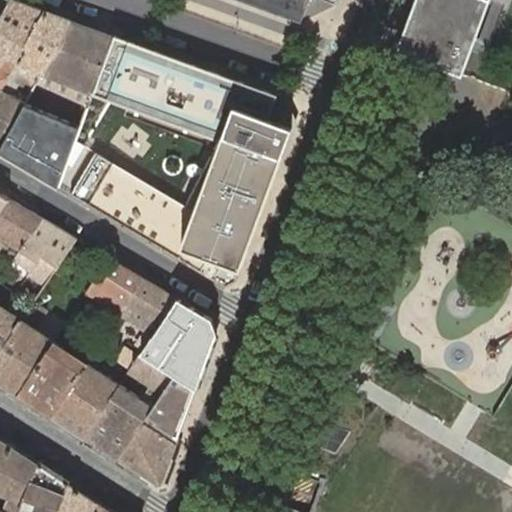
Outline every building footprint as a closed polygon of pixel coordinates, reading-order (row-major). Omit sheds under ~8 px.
[(0,0),(0,19),(10,0),(0,0)] [(10,0),(0,19),(0,84),(4,87),(9,77),(47,10),(19,0),(10,0)] [(242,0),(292,18),(302,22),(310,0),(327,0),(334,3),(337,0),(242,0)] [(511,0),(418,0),(413,14),(399,52),(408,56),(462,76),(463,75),(490,0),(511,0)] [(32,90),(37,80),(71,19),(47,10),(9,77),(21,84),(32,90)] [(64,90),(91,100),(94,92),(116,35),(71,19),(37,80),(64,90)] [(183,248),(179,258),(226,286),(236,281),(241,269),(293,129),(293,127),(285,124),(275,103),(278,94),(276,94),(116,35),(94,92),(224,140),(183,248)] [(2,89),(10,94),(18,89),(21,84),(9,77),(4,87),(2,89)] [(0,148),(24,105),(25,102),(10,94),(2,89),(0,93),(0,148)] [(0,151),(59,187),(91,100),(64,90),(54,117),(24,105),(0,148),(0,151)] [(0,210),(9,197),(0,192),(0,210)] [(42,218),(9,197),(0,210),(0,238),(20,251),(42,218)] [(77,238),(42,218),(20,251),(13,261),(18,264),(25,254),(36,261),(15,293),(18,295),(12,303),(20,309),(16,315),(0,304),(0,352),(22,319),(33,303),(54,272),(77,238)] [(144,278),(110,258),(87,293),(67,322),(72,325),(92,296),(121,313),(144,278)] [(7,271),(5,273),(2,278),(10,283),(14,276),(7,271)] [(178,298),(144,278),(121,313),(154,335),(178,298)] [(212,318),(178,298),(154,335),(141,353),(174,374),(196,388),(217,332),(212,318)] [(22,319),(0,352),(0,381),(18,394),(55,340),(35,327),(46,311),(33,303),(22,319)] [(55,340),(18,394),(52,415),(88,362),(80,357),(55,340)] [(108,346),(101,342),(98,346),(105,351),(108,346)] [(89,343),(80,357),(88,362),(97,348),(89,343)] [(88,362),(52,415),(85,437),(121,383),(95,366),(105,351),(98,346),(97,348),(88,362)] [(131,368),(141,354),(132,348),(123,362),(131,368)] [(118,458),(143,421),(147,415),(154,404),(174,374),(141,353),(141,354),(131,368),(129,372),(121,383),(85,437),(118,458)] [(196,388),(174,374),(154,404),(147,415),(178,436),(196,388)] [(176,443),(178,436),(147,415),(143,421),(118,458),(158,485),(161,483),(176,443)] [(39,462),(0,436),(0,511),(19,511),(21,508),(39,462)] [(57,511),(69,482),(39,462),(21,508),(31,511),(57,511)] [(95,511),(100,501),(69,482),(57,511),(95,511)] [(116,511),(100,501),(95,511),(116,511)]
